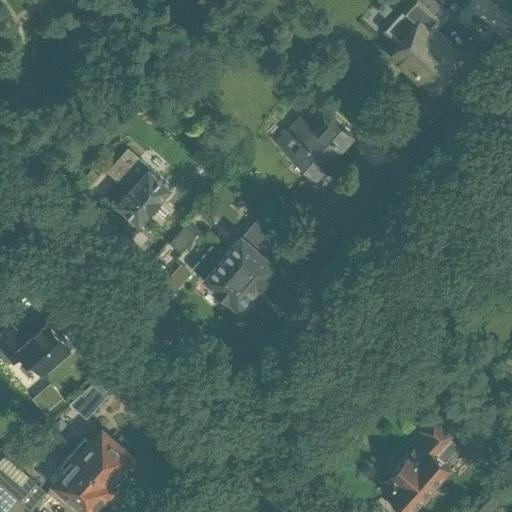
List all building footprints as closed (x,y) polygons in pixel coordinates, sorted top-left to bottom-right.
[(446,12),(432,0),(414,0),(388,29),(406,45),(396,56),(431,89),(459,57),(428,29),(443,11),(446,13),(446,12)] [(324,107),(334,96),(307,72),(297,83),(324,107)] [(317,128),(299,113),(276,139),(287,149),(312,171),(306,178),(316,188),(325,187),(336,174),(335,167),(329,162),(353,134),(330,113),(329,114),(330,115),(317,128)] [(141,222),(150,212),(162,223),(175,209),(162,198),(172,186),(129,148),(109,171),(122,182),(123,180),(131,188),(118,203),(131,214),(128,217),(135,224),(138,220),(141,222)] [(223,256),(260,288),(261,289),(274,274),(273,273),(279,265),(264,252),(272,244),(273,245),(284,232),(263,214),(244,235),(243,233),(224,255),(223,256)] [(186,225),(171,242),(182,252),(197,235),(186,225)] [(252,297),(260,288),(223,256),(224,255),(213,245),(194,267),(206,277),(205,277),(216,287),(215,288),(229,300),(230,301),(231,300),(242,309),(244,306),(248,310),(256,301),(252,297)] [(27,340),(10,321),(0,329),(0,345),(15,362),(24,354),(30,361),(33,358),(45,372),(72,348),(69,344),(70,339),(64,333),(59,333),(49,321),(27,340)] [(481,386),(492,374),(491,373),(480,363),(469,375),(480,385),(481,386)] [(93,406),(107,390),(96,381),(82,396),(81,396),(73,405),(87,417),(95,408),(93,406)] [(63,397),(51,385),(34,400),(45,413),(63,397)] [(383,490),(394,499),(393,505),(399,510),(405,508),(408,511),(449,465),(436,453),(452,435),(434,419),(424,430),(427,434),(413,450),(412,449),(387,476),(392,480),(383,490)] [(73,450),(114,486),(127,472),(121,468),(132,455),(103,429),(91,443),(84,437),(73,450)] [(112,488),(114,486),(73,450),(60,464),(67,470),(55,483),(80,505),(75,511),(91,511),(104,498),(107,500),(115,490),(112,488)] [(0,484),(30,511),(48,492),(31,477),(22,487),(0,467),(0,484)] [(476,511),(498,511),(511,497),(494,482),(471,508),(476,511)] [(29,511),(30,511),(0,484),(0,511),(29,511)]
